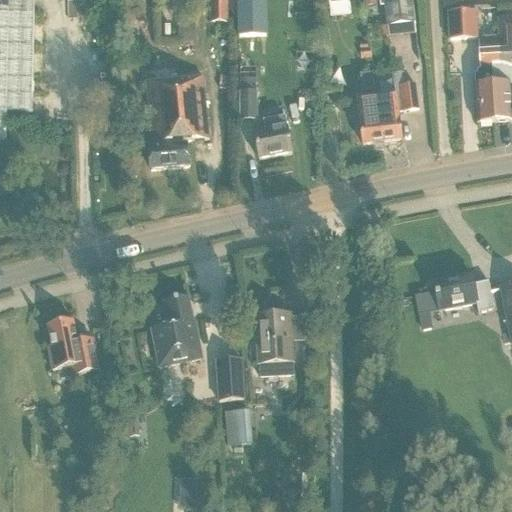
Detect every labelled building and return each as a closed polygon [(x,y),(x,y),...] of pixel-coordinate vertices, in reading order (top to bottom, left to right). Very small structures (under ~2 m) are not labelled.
[(7,113),(32,114),(34,0),(0,0),(0,145),(6,145),(7,113)] [(228,0),(209,0),(210,24),(229,24),(228,0)] [(237,0),(239,37),(267,37),(265,0),(237,0)] [(378,0),(380,8),(385,7),(387,27),(415,24),(411,0),(378,0)] [(478,40),(477,12),(447,13),(448,42),(478,40)] [(501,73),(492,74),(494,124),(511,123),(509,80),(511,80),(511,72),(509,73),(508,69),(511,69),(511,19),(498,21),(499,41),(501,73)] [(501,73),(499,41),(479,43),(481,74),(474,75),(477,125),(494,124),(492,74),(501,73)] [(257,121),(256,69),(239,69),(240,122),(257,121)] [(148,146),(151,172),(188,168),(186,143),(210,141),(203,78),(179,80),(178,71),(146,75),(153,146),(148,146)] [(372,73),(359,75),(361,92),(374,91),(372,73)] [(376,99),(382,144),(401,141),(398,115),(419,112),(415,87),(404,88),(403,74),(392,75),(395,96),(376,99)] [(382,144),(376,99),(361,101),(363,112),(358,113),(363,146),(382,144)] [(325,133),(339,133),(339,105),(325,105),(325,133)] [(265,134),(254,136),(259,161),(292,155),(285,118),(263,122),(265,134)] [(435,293),(439,313),(476,305),(478,315),(494,311),(488,283),(474,286),(472,277),(433,285),(435,293)] [(511,347),(511,286),(499,289),(511,348),(511,347)] [(418,317),(439,313),(435,293),(414,297),(418,317)] [(169,328),(152,332),(159,369),(202,360),(194,323),(193,324),(188,300),(164,305),(169,328)] [(291,316),(255,318),(259,377),(274,376),(274,366),(294,365),(291,316)] [(77,344),(73,323),(48,328),(52,349),(48,350),(53,373),(74,368),(76,377),(99,372),(93,341),(77,344)] [(219,402),(244,398),(242,362),(216,363),(219,402)] [(224,434),(245,431),(243,414),(222,416),(224,434)]
